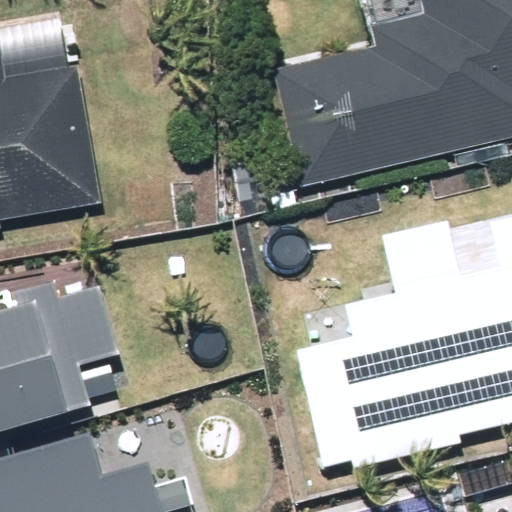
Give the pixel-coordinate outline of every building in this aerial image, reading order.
[(300,199),(511,149),(511,0),(417,0),(424,32),(371,44),(376,60),(273,85),(300,199)] [(0,231),(98,214),(73,80),(2,92),(0,83),(0,231)] [(459,450),(511,437),(511,235),(488,242),(499,289),(461,297),(447,239),(379,254),(393,316),(343,329),(349,358),(293,372),(319,482),(348,475),(350,484),(460,459),(459,450)] [(0,511),(154,511),(146,481),(100,494),(81,427),(87,425),(76,385),(114,374),(96,307),(57,318),(52,297),(5,310),(13,337),(0,340),(0,511)] [(155,489),(160,511),(170,511),(187,508),(180,482),(155,489)]
